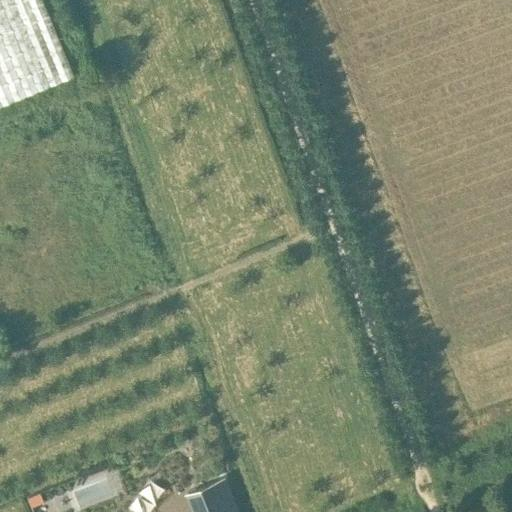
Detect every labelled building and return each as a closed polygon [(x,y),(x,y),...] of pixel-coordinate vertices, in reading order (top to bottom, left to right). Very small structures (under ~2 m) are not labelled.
[(0,0),(0,104),(73,74),(42,0),(0,0)] [(182,485),(218,470),(212,456),(176,471),(182,485)] [(69,499),(90,491),(84,475),(63,483),(69,499)] [(235,511),(222,479),(186,493),(194,511),(235,511)] [(39,490),(27,495),(26,495),(30,505),(31,505),(43,500),(39,490)]
